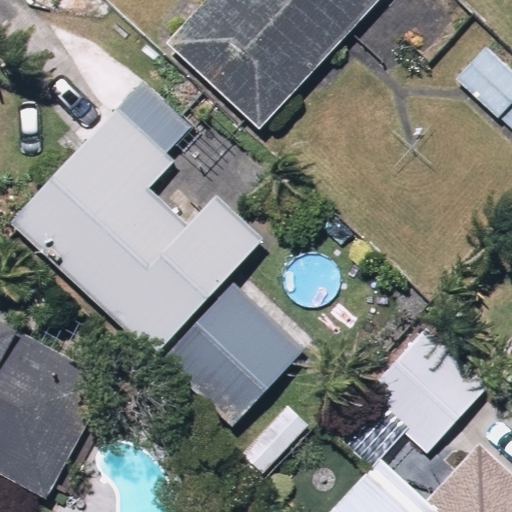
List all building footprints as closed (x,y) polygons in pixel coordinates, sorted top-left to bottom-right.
[(388,0),(220,0),(178,47),(270,130),(388,0)] [(511,109),(511,61),(494,45),(462,81),(504,119),(511,109)] [(155,89),(102,143),(26,222),(238,428),(315,349),(242,278),(276,243),(227,195),(199,223),(162,187),(184,164),(174,154),(197,130),(155,89)] [(115,375),(0,318),(0,462),(58,491),(115,375)] [(511,511),(511,462),(489,440),(431,500),(443,511),(511,511)]
